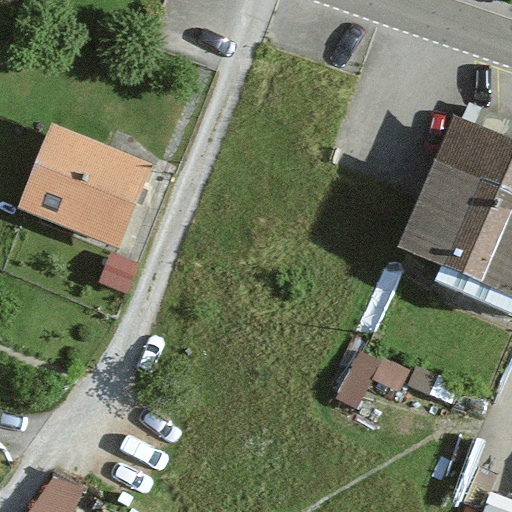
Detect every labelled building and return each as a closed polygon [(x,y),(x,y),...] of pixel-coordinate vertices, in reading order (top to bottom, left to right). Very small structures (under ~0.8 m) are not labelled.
[(511,153),(460,131),(409,248),(451,266),(442,285),(511,314),(511,153)] [(49,134),(22,201),(113,239),(141,172),(49,134)] [(136,265),(112,256),(103,281),(127,290),(136,265)] [(356,348),(341,401),(383,414),(399,360),(356,348)] [(31,511),(74,511),(85,487),(56,476),(31,511)]
